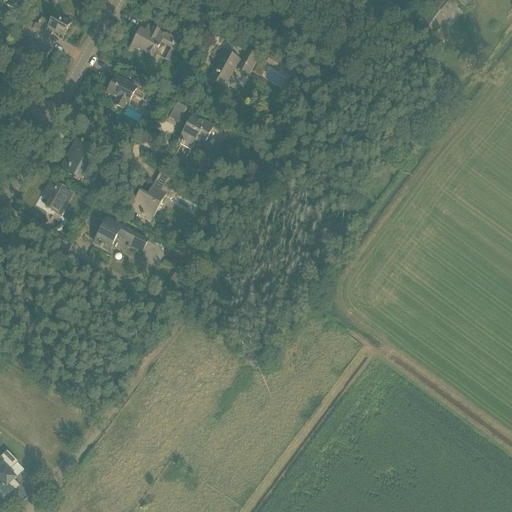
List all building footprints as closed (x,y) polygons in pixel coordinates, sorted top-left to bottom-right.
[(433,37),(440,28),(447,34),(463,12),(457,8),(458,6),(450,0),(437,0),(418,25),(433,37)] [(53,32),(63,38),(71,24),(55,15),(51,23),(42,18),(38,25),(36,24),(35,25),(29,22),(27,26),(27,27),(49,39),(51,35),(52,35),(53,32)] [(129,50),(136,54),(138,50),(153,58),(161,43),(171,49),(165,59),(168,61),(174,50),(172,48),(177,38),(166,32),(165,33),(148,24),(145,31),(141,40),(136,37),(129,50)] [(44,64),(48,56),(52,50),(45,47),(47,44),(46,44),(48,39),(49,40),(49,39),(27,27),(27,26),(24,25),(20,33),(28,37),(23,47),(30,51),(28,56),(44,64)] [(449,35),(441,29),(435,37),(443,43),(449,35)] [(210,80),(218,85),(224,89),(235,69),(248,76),(259,57),(247,50),(240,61),(223,51),(219,59),(221,60),(210,80)] [(0,63),(6,66),(11,58),(3,54),(0,59),(0,63)] [(271,55),(266,64),(276,69),(280,61),(271,55)] [(123,110),(124,111),(127,106),(137,89),(116,78),(107,94),(117,99),(114,105),(123,110)] [(178,142),(187,147),(192,150),(197,140),(205,144),(214,127),(193,114),(192,116),(189,122),(190,123),(189,126),(187,125),(176,146),(178,142)] [(76,139),(60,170),(79,181),(96,150),(76,139)] [(130,210),(139,215),(152,222),(165,197),(168,199),(169,199),(170,199),(171,199),(172,199),(173,198),(174,198),(174,197),(176,194),(168,190),(167,186),(171,178),(161,172),(155,182),(149,194),(150,194),(149,198),(140,193),(132,207),(131,207),(130,208),(131,209),(130,210)] [(211,184),(203,177),(197,183),(205,190),(211,184)] [(61,216),(66,207),(73,194),(51,182),(43,196),(50,200),(46,207),(61,216)] [(98,203),(106,208),(110,199),(102,195),(98,203)] [(122,240),(129,244),(127,247),(141,255),(148,241),(107,219),(103,227),(95,227),(97,239),(94,244),(101,247),(100,248),(102,249),(103,248),(109,251),(110,250),(116,237),(122,240)] [(195,265),(187,277),(187,278),(195,283),(203,270),(207,264),(197,257),(193,263),(195,265)] [(192,295),(196,288),(182,278),(178,284),(177,286),(192,295)] [(18,462),(7,451),(0,458),(0,481),(2,484),(0,485),(0,496),(3,500),(18,486),(13,482),(17,479),(9,471),(18,462)]
